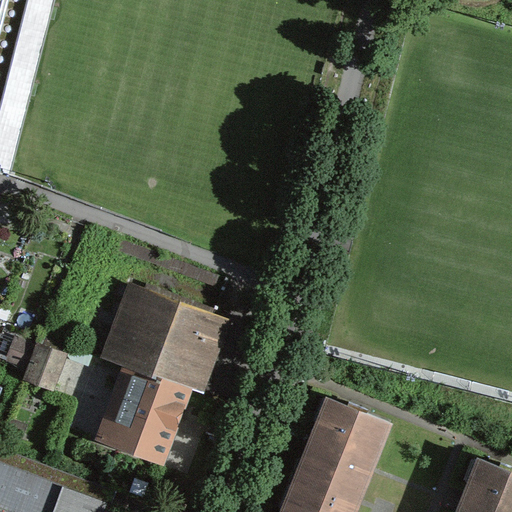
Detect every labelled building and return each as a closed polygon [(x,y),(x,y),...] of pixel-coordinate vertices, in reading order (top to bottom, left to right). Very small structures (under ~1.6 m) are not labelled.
[(52,0),(25,0),(0,102),(0,167),(10,170),(52,0)] [(0,0),(0,102),(25,0),(0,0)] [(144,289),(117,363),(135,370),(136,368),(187,388),(192,376),(215,315),(144,289)] [(52,385),(63,356),(39,347),(28,376),(52,385)] [(116,392),(125,395),(125,394),(178,414),(180,407),(187,388),(136,368),(135,370),(128,388),(119,384),(116,392)] [(125,394),(125,395),(121,405),(112,402),(99,437),(160,460),(164,450),(178,414),(125,394)] [(295,483),(355,507),(389,421),(367,412),(368,408),(349,401),(347,404),(329,397),(301,466),(295,483)] [(29,425),(11,418),(6,433),(23,440),(29,425)] [(511,511),(511,465),(501,461),(499,465),(481,458),(459,511),(511,511)] [(0,511),(54,511),(62,493),(25,479),(0,469),(0,511)] [(352,511),(355,507),(295,483),(283,511),(352,511)] [(54,511),(101,511),(105,502),(64,487),(62,493),(54,511)]
